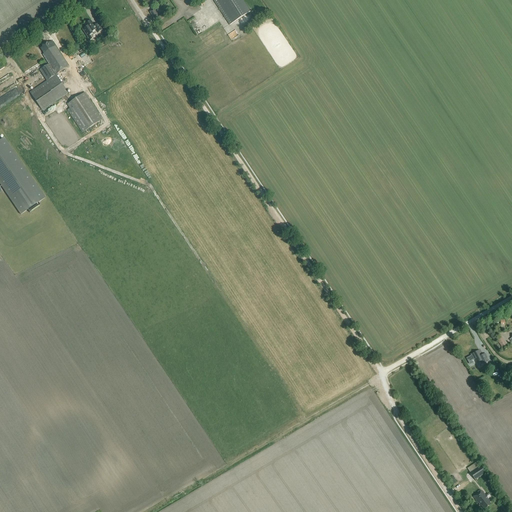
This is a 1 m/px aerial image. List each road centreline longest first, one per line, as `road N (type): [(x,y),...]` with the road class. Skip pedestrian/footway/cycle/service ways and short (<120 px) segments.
road 1 (track): [(380,373),(148,24)]
road 2 (track): [(147,511),(381,376)]
road 3 (track): [(460,511),(380,373)]
